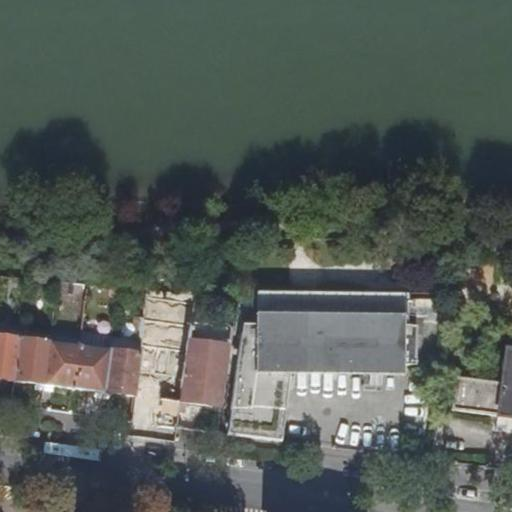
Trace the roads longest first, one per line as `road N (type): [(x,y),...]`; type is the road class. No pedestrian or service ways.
road 1 (residential): [(0,454),(239,484)]
road 2 (residential): [(239,484),(418,511)]
